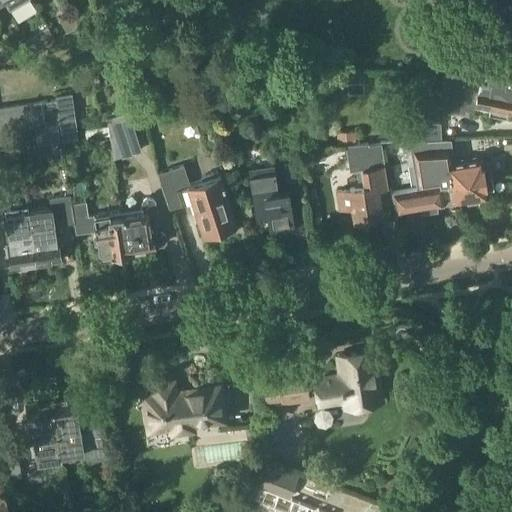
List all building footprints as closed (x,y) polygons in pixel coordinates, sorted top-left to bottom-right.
[(3,0),(9,10),(24,0),(3,0)] [(171,0),(183,19),(196,12),(189,0),(171,0)] [(460,0),(459,3),(492,15),(498,1),(494,0),(460,0)] [(76,26),(96,14),(90,4),(71,15),(68,12),(76,26)] [(450,22),(484,36),(492,18),(457,4),(450,22)] [(68,31),(76,26),(68,12),(60,17),(68,31)] [(47,27),(36,33),(39,39),(43,45),(54,39),(47,27)] [(27,38),(35,50),(43,45),(36,33),(27,38)] [(269,60),(280,50),(268,37),(257,48),(253,52),(265,64),(269,60)] [(26,55),(35,50),(27,38),(19,43),(26,55)] [(486,81),(511,86),(511,52),(492,49),(486,81)] [(227,81),(234,97),(240,113),(259,106),(247,73),(227,81)] [(462,77),(452,75),(444,74),(438,107),(464,112),(466,101),(490,105),(489,113),(506,116),(507,108),(511,109),(511,86),(486,81),(462,77)] [(56,99),(60,123),(61,131),(77,128),(72,93),(55,95),(56,99)] [(41,101),(44,125),(60,123),(56,99),(41,101)] [(29,103),(32,127),(44,125),(41,101),(29,103)] [(20,129),(32,127),(29,103),(17,104),(20,129)] [(5,106),(8,131),(20,129),(17,104),(5,106)] [(0,131),(8,131),(5,106),(0,106),(0,131)] [(113,157),(141,150),(126,107),(121,109),(122,112),(106,118),(113,157)] [(442,139),(441,122),(396,124),(397,140),(414,140),(415,140),(442,139)] [(57,124),(36,127),(38,144),(60,140),(57,124)] [(337,143),(356,143),(356,131),(337,132),(337,143)] [(416,152),(421,187),(429,185),(441,183),(491,175),(490,165),(487,162),(483,162),(482,157),(455,161),(452,138),(442,139),(415,140),(414,140),(416,152)] [(385,165),(382,146),(381,143),(368,144),(368,141),(356,143),(345,144),(349,170),(360,168),(363,185),(350,187),(350,188),(336,190),(339,207),(353,205),(355,219),(381,215),(373,167),(385,165)] [(312,151),(314,161),(325,159),(323,149),(312,151)] [(189,183),(183,164),(158,173),(170,206),(194,199),(201,221),(197,222),(200,232),(204,231),(204,233),(219,228),(222,235),(236,231),(234,223),(236,222),(223,184),(225,183),(223,179),(222,180),(220,173),(218,173),(217,170),(201,175),(203,178),(189,183)] [(278,189),(274,166),(249,170),(255,210),(266,208),(269,232),(295,228),(288,188),(278,189)] [(460,188),(462,200),(489,196),(487,190),(491,189),(493,186),(491,175),(441,183),(443,192),(460,188)] [(436,204),(462,200),(460,188),(443,192),(441,183),(429,185),(421,187),(404,189),(393,191),(396,211),(415,208),(423,206),(423,209),(423,211),(437,209),(437,207),(436,207),(436,204)] [(36,261),(45,260),(50,259),(50,262),(61,260),(59,247),(57,238),(56,238),(54,224),(74,221),(71,203),(70,195),(49,198),(50,205),(28,209),(36,261)] [(157,209),(156,209),(154,199),(152,197),(151,197),(150,197),(148,197),(146,197),(145,198),(144,199),(143,200),(142,201),(144,211),(124,214),(130,249),(154,246),(153,245),(164,243),(165,242),(165,241),(165,240),(166,238),(166,237),(165,236),(165,235),(164,233),(163,233),(162,232),(161,231),(157,209)] [(124,214),(123,211),(123,209),(94,214),(94,216),(86,217),(86,216),(89,215),(86,200),(71,203),(74,221),(76,232),(88,230),(88,228),(96,227),(100,252),(101,255),(104,256),(106,254),(107,252),(111,251),(111,253),(130,250),(124,214)] [(453,218),(461,217),(460,208),(451,210),(453,218)] [(5,212),(10,249),(13,267),(23,266),(23,263),(36,261),(28,209),(5,212)] [(473,219),(464,220),(466,232),(475,230),(473,219)] [(419,341),(407,347),(413,358),(424,352),(419,341)] [(306,371),(263,378),(267,404),(310,397),(309,389),(317,388),(319,402),(345,398),(346,405),(381,400),(377,378),(375,378),(371,349),(339,354),(341,373),(315,377),(316,379),(308,381),(306,371)] [(173,426),(179,430),(187,428),(192,423),(224,418),(219,384),(175,390),(174,380),(153,383),(155,394),(149,394),(152,409),(146,410),(149,430),(173,426)] [(61,397),(51,399),(60,455),(82,451),(82,448),(91,446),(90,437),(102,436),(98,410),(78,413),(77,405),(75,392),(61,395),(61,397)] [(20,423),(13,429),(15,440),(23,444),(34,442),(37,461),(60,458),(51,399),(39,401),(39,398),(28,400),(31,422),(20,423)] [(91,446),(82,448),(82,451),(84,461),(105,458),(102,436),(90,437),(91,446)] [(3,477),(23,474),(20,455),(13,456),(0,458),(3,477)] [(259,485),(288,497),(298,474),(268,462),(259,485)] [(227,504),(243,511),(248,496),(232,490),(227,504)] [(325,511),(293,499),(288,511),(274,505),(260,500),(254,511),(325,511)]
